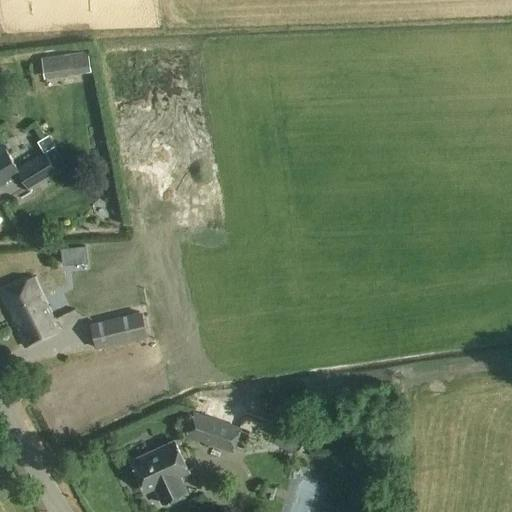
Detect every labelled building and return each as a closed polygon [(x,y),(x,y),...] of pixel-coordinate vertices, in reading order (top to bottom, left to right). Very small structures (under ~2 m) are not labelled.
[(41,59),(44,80),(74,75),(71,55),(41,59)] [(28,161),(9,129),(0,134),(0,187),(20,175),(27,188),(56,172),(44,152),(43,153),(28,161)] [(48,136),(37,142),(43,153),(44,152),(54,147),(48,136)] [(10,229),(21,224),(12,207),(1,213),(10,229)] [(232,247),(232,228),(209,228),(209,247),(232,247)] [(201,232),(182,235),(184,247),(203,243),(201,232)] [(43,301),(33,278),(1,292),(9,311),(14,309),(18,319),(14,320),(27,348),(59,334),(45,300),(43,301)] [(74,295),(82,314),(110,304),(103,284),(74,295)] [(96,350),(148,336),(142,312),(90,325),(96,350)] [(232,452),(240,430),(195,414),(187,437),(232,452)] [(294,454),(302,438),(281,426),(273,443),(294,454)] [(186,494),(178,478),(188,473),(174,443),(131,463),(145,493),(155,489),(162,505),(186,494)]
